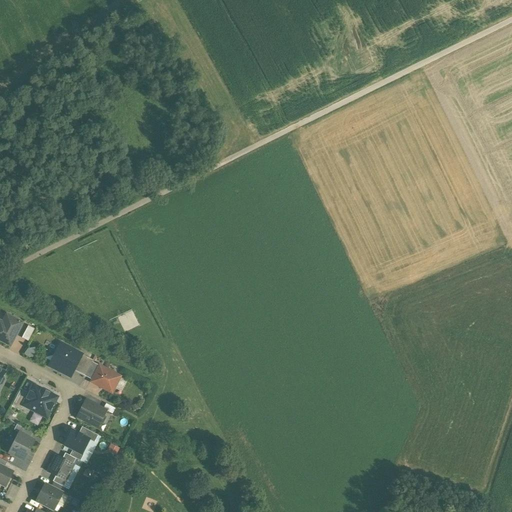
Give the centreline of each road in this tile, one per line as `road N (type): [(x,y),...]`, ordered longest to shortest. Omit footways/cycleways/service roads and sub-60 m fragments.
road 1 (track): [(0,272),(511,20)]
road 2 (track): [(381,511),(418,409),(284,131)]
road 3 (residential): [(0,352),(71,392),(13,511)]
